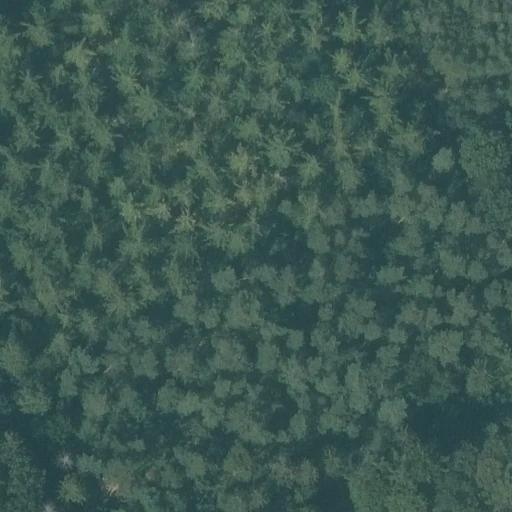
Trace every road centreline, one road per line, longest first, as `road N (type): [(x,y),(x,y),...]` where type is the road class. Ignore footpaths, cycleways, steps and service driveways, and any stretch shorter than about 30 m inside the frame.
road 1 (track): [(372,0),(511,251)]
road 2 (track): [(511,413),(317,511)]
